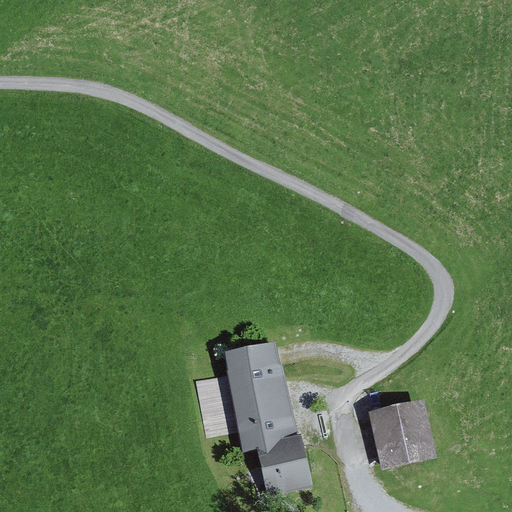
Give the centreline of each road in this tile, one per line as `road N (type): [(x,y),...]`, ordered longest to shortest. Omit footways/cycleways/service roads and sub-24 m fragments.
road 1 (unclassified): [(0,85),(119,96),(408,250),(440,280),(446,297),(434,325),(404,357),(354,392)]
road 2 (track): [(354,392),(349,451),(370,505),(388,511)]
